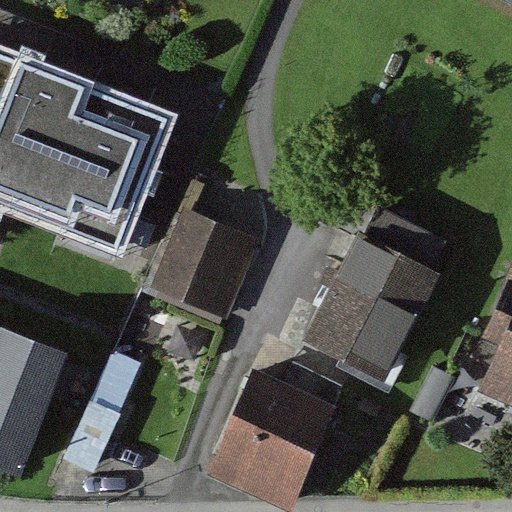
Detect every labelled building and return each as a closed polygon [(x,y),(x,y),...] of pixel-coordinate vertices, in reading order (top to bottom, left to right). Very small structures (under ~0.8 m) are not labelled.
[(169,136),(0,63),(0,203),(119,254),(169,136)] [(265,237),(190,205),(158,280),(232,312),(265,237)] [(441,288),(365,241),(301,344),(378,391),(441,288)] [(511,400),(511,289),(498,315),(511,322),(511,324),(480,384),(511,400)] [(65,348),(0,323),(0,461),(19,469),(65,348)] [(335,413),(256,378),(215,473),(294,507),(335,413)]
